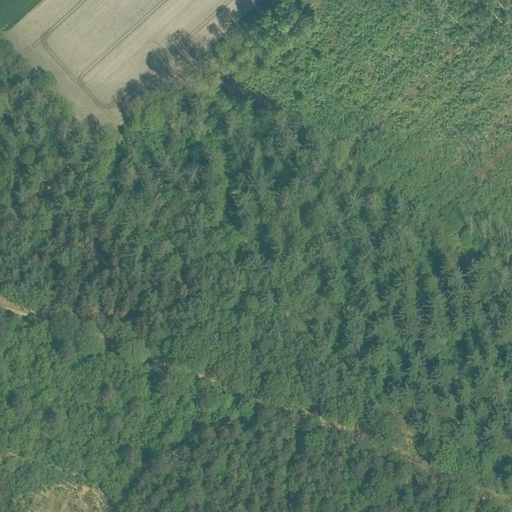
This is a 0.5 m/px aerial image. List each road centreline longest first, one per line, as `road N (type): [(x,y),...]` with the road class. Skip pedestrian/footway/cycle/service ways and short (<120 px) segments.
road 1 (track): [(119,511),(181,444),(265,408),(506,511)]
road 2 (track): [(267,0),(0,245)]
road 3 (track): [(0,306),(265,408)]
road 4 (track): [(0,46),(96,154)]
